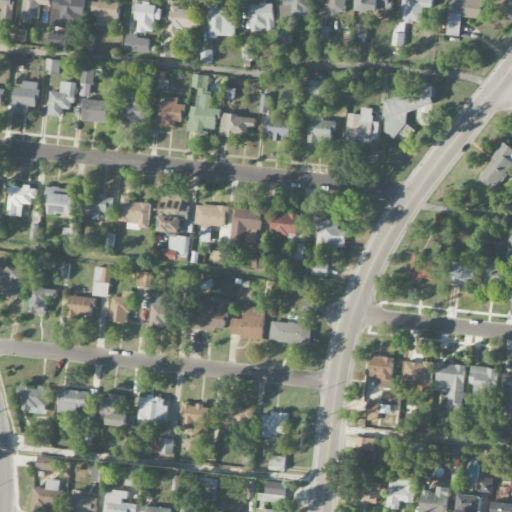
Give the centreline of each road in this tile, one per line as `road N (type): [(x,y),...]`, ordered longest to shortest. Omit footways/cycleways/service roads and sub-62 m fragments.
road 1 (residential): [(511,70),(395,223),(356,302),(339,365),(321,511)]
road 2 (residential): [(411,200),(386,189),(0,147)]
road 3 (residential): [(336,383),(0,347)]
road 4 (residential): [(511,333),(352,316)]
